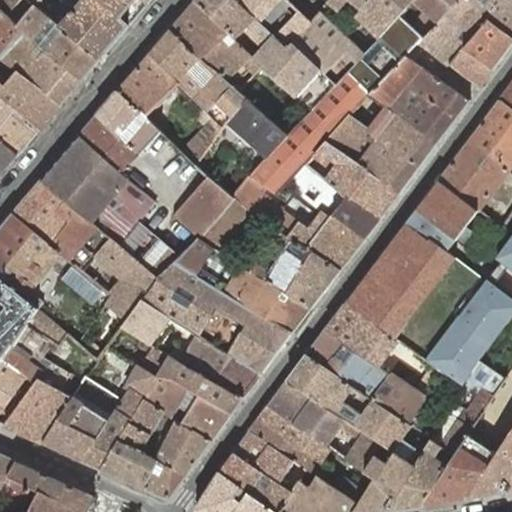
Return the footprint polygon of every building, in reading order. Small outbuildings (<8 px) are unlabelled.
[(37,5),(42,0),(0,0),(0,8),(17,25),(37,5)] [(102,59),(150,3),(147,0),(42,0),(37,5),(102,59)] [(254,105),(289,136),(337,85),(294,44),(290,48),(237,0),(197,0),(196,1),(235,39),(247,27),(266,45),(260,53),(254,48),(250,53),(254,57),(255,58),(265,67),(278,79),(254,105)] [(350,118),(371,96),(347,74),(366,53),(344,33),(322,12),(312,24),(287,0),(237,0),(290,48),(294,44),(337,85),(289,136),(253,176),(278,195),(289,182),(307,164),(328,141),(347,122),(350,118)] [(287,0),(312,24),(322,12),(331,2),(332,0),(287,0)] [(332,0),(331,2),(344,13),(354,2),(363,11),(372,0),(332,0)] [(441,22),(461,0),(415,0),(383,35),(366,53),(347,74),(371,96),(408,57),(415,50),(422,43),(441,22)] [(383,35),(415,0),(372,0),(363,11),(360,15),(383,35)] [(481,87),(494,70),(466,50),(491,21),(489,20),(506,0),(461,0),(441,22),(422,43),(415,50),(420,54),(426,58),(432,50),(481,87)] [(491,21),(511,37),(511,0),(506,0),(489,20),(491,21)] [(196,1),(172,30),(230,83),(246,66),(257,76),(265,67),(255,58),(254,57),(250,53),(235,39),(196,1)] [(84,81),(102,59),(37,5),(17,25),(25,32),(84,81)] [(0,8),(0,52),(3,55),(4,56),(25,32),(17,25),(0,8)] [(494,70),(511,46),(511,37),(491,21),(466,50),(494,70)] [(234,198),(253,176),(289,136),(254,105),(241,93),(230,83),(172,30),(151,55),(181,84),(225,128),(225,129),(230,124),(263,153),(245,172),(214,144),(199,166),(210,176),(234,198)] [(22,70),(64,105),(84,81),(25,32),(4,56),(21,71),(22,70)] [(438,144),(471,101),(415,61),(420,54),(415,50),(408,57),(371,96),(384,104),(391,109),(398,113),(438,144)] [(151,55),(119,92),(147,117),(151,122),(156,117),(152,112),(181,84),(151,55)] [(2,75),(0,76),(0,94),(42,131),(65,105),(64,105),(22,70),(21,71),(17,75),(11,82),(2,75)] [(511,85),(501,99),(511,107),(511,85)] [(119,92),(99,116),(139,155),(162,131),(151,122),(147,117),(119,92)] [(0,139),(20,156),(42,131),(0,94),(0,139)] [(384,104),(371,96),(350,118),(361,126),(369,116),(373,119),(384,104)] [(511,107),(501,99),(470,140),(508,169),(511,163),(511,107)] [(376,142),(398,113),(391,109),(370,138),(376,142)] [(400,195),(438,144),(398,113),(376,142),(370,138),(347,122),(328,141),(400,195)] [(99,116),(44,181),(93,223),(131,180),(125,175),(162,132),(162,131),(139,155),(99,116)] [(184,152),(199,166),(214,144),(218,137),(209,128),(184,152)] [(0,139),(0,178),(20,156),(0,139)] [(470,140),(440,180),(479,209),(508,169),(470,140)] [(381,219),(400,195),(328,141),(307,164),(317,172),(329,156),(338,163),(326,180),(348,199),(350,197),(381,219)] [(366,238),(381,219),(350,197),(348,199),(326,180),(317,172),(307,164),(289,182),(324,211),(328,215),(330,213),(366,238)] [(176,216),(200,238),(200,237),(234,198),(210,176),(176,216)] [(479,209),(440,180),(407,221),(448,251),(479,209)] [(44,181),(16,214),(62,254),(70,261),(99,228),(93,223),(44,181)] [(341,272),(366,238),(330,213),(328,215),(324,211),(310,228),(299,221),(275,205),(277,202),(253,184),(239,202),(251,211),(251,212),(281,233),(341,272)] [(200,237),(218,250),(251,211),(239,202),(234,198),(200,237)] [(16,214),(0,233),(0,277),(26,298),(39,309),(29,324),(59,345),(60,346),(70,334),(41,310),(46,304),(31,292),(62,254),(16,214)] [(448,251),(407,221),(347,304),(397,340),(457,257),(448,251)] [(312,308),(341,272),(281,233),(275,240),(289,248),(270,272),(258,265),(251,273),(312,308)] [(294,333),(312,308),(251,273),(218,250),(200,237),(200,238),(177,261),(245,306),(294,333)] [(81,271),(104,290),(114,299),(80,344),(88,351),(99,361),(108,348),(123,328),(143,300),(159,280),(110,238),(81,271)] [(511,238),(498,258),(511,267),(511,238)] [(263,375),(294,333),(245,306),(177,261),(159,280),(143,300),(172,318),(198,334),(263,375)] [(94,302),(104,290),(81,271),(76,266),(65,279),(94,302)] [(0,363),(2,361),(14,343),(16,344),(29,324),(39,309),(26,298),(0,277),(0,306),(8,313),(0,323),(0,363)] [(511,319),(511,296),(488,279),(431,357),(465,383),(511,319)] [(153,346),(172,318),(143,300),(123,328),(152,345),(153,346)] [(397,340),(347,304),(327,330),(380,366),(394,347),(398,340),(397,340)] [(14,343),(2,361),(27,378),(48,363),(52,356),(58,359),(61,354),(56,350),(59,345),(29,324),(16,344),(14,343)] [(161,376),(162,376),(174,379),(234,414),(244,399),(182,363),(173,357),(163,372),(126,350),(130,342),(147,353),(148,352),(152,345),(123,328),(108,348),(140,365),(161,376)] [(410,424),(414,426),(417,428),(422,420),(415,416),(427,398),(409,386),(380,366),(327,330),(308,356),(410,424)] [(60,346),(79,361),(88,351),(80,344),(70,334),(60,346)] [(244,399),(263,375),(198,334),(187,354),(165,342),(160,350),(161,350),(173,357),(182,363),(244,399)] [(161,350),(160,350),(153,346),(152,345),(148,352),(157,357),(161,350)] [(92,371),(99,361),(88,351),(79,361),(92,371)] [(365,431),(415,466),(421,457),(402,444),(414,426),(410,424),(308,356),(289,381),(345,418),(365,431)] [(2,361),(0,363),(0,415),(27,378),(2,361)] [(388,511),(423,506),(423,503),(455,455),(463,443),(507,378),(482,361),(472,378),(485,387),(482,392),(470,410),(466,408),(460,418),(450,412),(433,439),(421,457),(415,466),(388,509),(388,511)] [(84,461),(103,470),(147,400),(162,376),(161,376),(140,365),(120,398),(125,401),(122,405),(116,413),(111,421),(84,461)] [(87,377),(93,381),(98,374),(92,371),(87,377)] [(173,418),(178,421),(183,424),(195,432),(195,431),(213,441),(234,414),(174,379),(162,376),(147,400),(166,413),(173,418)] [(5,426),(44,443),(73,397),(40,377),(5,426)] [(485,387),(472,378),(469,383),(482,392),(485,387)] [(409,386),(427,398),(430,392),(413,380),(409,386)] [(356,444),(365,431),(345,418),(289,381),(270,406),(328,444),(341,425),(351,432),(347,438),(356,444)] [(44,443),(84,461),(111,421),(73,397),(44,443)] [(147,400),(103,470),(136,485),(169,500),(213,441),(195,431),(195,432),(183,424),(178,421),(158,458),(150,454),(152,451),(145,448),(166,413),(147,400)] [(457,401),(450,412),(460,418),(466,408),(457,401)] [(112,410),(116,413),(122,405),(117,402),(112,410)] [(331,447),(328,444),(270,406),(260,419),(315,455),(323,460),(331,447)] [(251,432),(295,461),(306,468),(309,464),(315,455),(260,419),(251,432)] [(355,511),(384,511),(388,511),(388,509),(415,466),(365,431),(356,444),(351,452),(347,458),(361,467),(377,478),(369,491),(361,504),(355,511)] [(277,482),(280,484),(295,461),(251,432),(235,453),(266,475),(277,482)] [(468,499),(504,493),(511,480),(511,433),(492,462),(468,498),(468,499)] [(423,506),(468,499),(468,498),(492,462),(463,443),(455,455),(423,503),(423,506)] [(339,452),(347,458),(351,452),(343,446),(339,452)] [(0,491),(19,462),(0,453),(0,491)] [(235,453),(220,472),(252,495),(266,475),(235,453)] [(93,495),(19,462),(0,491),(0,503),(2,504),(19,511),(87,511),(94,498),(93,495)] [(319,477),(333,486),(337,481),(309,464),(306,468),(319,477)] [(352,480),(369,491),(377,478),(361,467),(352,480)] [(197,511),(276,511),(263,503),(252,495),(220,472),(196,509),(197,511)] [(333,486),(361,504),(369,491),(352,480),(342,473),(337,481),(333,486)] [(252,495),(263,503),(277,482),(266,475),(252,495)] [(355,511),(361,504),(333,486),(319,477),(311,487),(301,482),(294,493),(281,511),(355,511)] [(263,503),(276,511),(281,511),(294,493),(280,484),(277,482),(263,503)]
